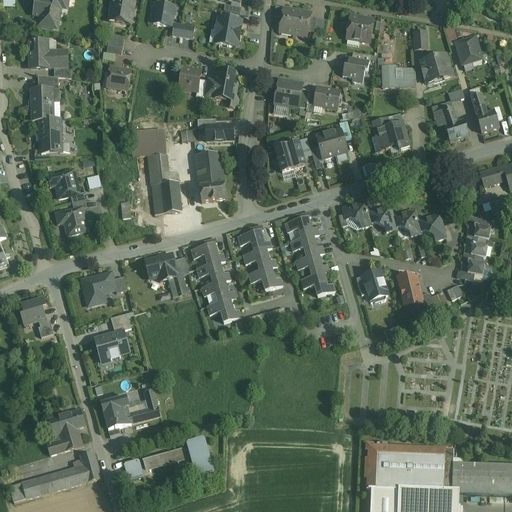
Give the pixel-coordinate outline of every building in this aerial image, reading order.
[(53,0),(53,3),(47,2),(48,0),(47,0),(38,0),(35,16),(43,18),(41,27),(57,30),(61,6),(68,7),(69,0),(53,0)] [(136,0),(134,0),(113,0),(110,19),(117,20),(116,23),(131,26),(136,0)] [(174,8),(157,5),(155,13),(154,14),(153,18),(154,19),(153,25),(171,28),(174,8)] [(241,10),(225,6),(224,12),(240,16),(241,10)] [(274,18),(282,19),(284,10),(276,8),(274,18)] [(298,12),(284,10),(282,19),(280,34),(293,36),(298,12)] [(312,15),(298,12),(293,36),(307,39),(308,32),(311,19),(312,15)] [(374,21),(351,17),(347,40),(370,44),(374,21)] [(241,23),(220,19),(219,25),(217,25),(216,32),(240,36),(241,29),(240,29),(241,23)] [(317,20),(311,19),(308,32),(314,33),(315,31),(317,20)] [(328,22),(317,20),(315,31),(326,34),(328,22)] [(181,26),(175,25),(172,38),(179,39),(181,26)] [(188,27),(181,26),(179,39),(186,40),(188,27)] [(195,28),(188,27),(186,40),(193,42),(195,28)] [(240,36),(216,32),(215,38),(216,39),(215,45),(237,49),(238,42),(239,43),(240,36)] [(427,33),(414,34),(415,52),(428,51),(427,33)] [(125,38),(110,36),(108,47),(123,50),(125,38)] [(475,39),(456,45),(462,67),(482,61),(475,39)] [(67,53),(48,53),(48,43),(30,43),(30,68),(40,68),(40,70),(54,69),(68,69),(68,68),(67,53)] [(123,50),(108,47),(107,55),(122,57),(123,50)] [(371,57),(353,54),(352,60),(370,63),(371,57)] [(446,56),(421,63),(423,72),(424,72),(428,86),(452,78),(446,56)] [(352,60),(349,59),(347,69),(344,69),(343,78),(353,80),(352,83),(363,85),(365,73),(368,73),(370,63),(352,60)] [(68,69),(54,69),(54,79),(58,79),(72,81),(71,68),(68,68),(68,69)] [(396,68),(382,69),(383,90),(410,89),(409,71),(402,71),(402,81),(396,81),(396,71),(396,68)] [(132,73),(111,69),(107,89),(121,91),(121,87),(129,88),(132,73)] [(190,71),(187,71),(187,70),(186,71),(184,70),(180,90),(197,93),(198,94),(200,81),(201,73),(190,71)] [(235,75),(222,73),(217,76),(216,82),(213,97),(214,97),(225,99),(227,102),(227,105),(229,109),(234,110),(238,107),(239,101),(237,98),(233,97),(235,89),(237,88),(239,80),(235,75)] [(54,79),(38,77),(39,91),(59,91),(58,79),(54,79)] [(208,82),(200,81),(198,94),(197,93),(196,99),(205,100),(205,98),(208,82)] [(216,82),(208,81),(208,82),(205,98),(212,100),(214,98),(214,97),(213,97),(216,82)] [(303,87),(279,83),(275,106),(299,110),(302,91),(303,87)] [(341,94),(317,89),(316,93),(314,107),(338,112),(341,94)] [(465,100),(461,90),(448,95),(451,103),(451,105),(465,100)] [(39,91),(31,92),(32,123),(39,122),(54,122),(54,121),(53,105),(60,105),(60,91),(59,91),(39,91)] [(310,92),(302,91),(299,110),(307,111),(307,106),(310,92)] [(316,93),(310,92),(307,106),(314,107),(316,93)] [(487,115),(481,96),(471,99),(477,118),(481,135),(500,130),(498,124),(501,123),(498,112),(487,115)] [(451,103),(432,109),(433,114),(442,112),(452,108),(451,105),(451,103)] [(452,108),(442,112),(445,122),(447,127),(445,128),(450,145),(469,139),(464,121),(457,124),(452,108)] [(433,114),(433,115),(437,125),(445,122),(442,112),(433,114)] [(388,120),(372,124),(380,154),(398,149),(399,153),(401,153),(401,151),(409,149),(402,125),(390,128),(388,120)] [(54,122),(39,122),(40,155),(40,156),(50,156),(50,153),(60,152),(60,149),(59,149),(58,138),(61,138),(61,121),(54,121),(54,122)] [(341,132),(344,143),(352,141),(347,123),(339,125),(341,132)] [(206,128),(206,130),(207,143),(234,142),(233,127),(216,127),(206,128)] [(164,132),(132,133),(132,145),(165,144),(164,132)] [(193,132),(181,133),(182,145),(194,144),(193,132)] [(341,132),(329,136),(335,158),(348,155),(344,143),(341,132)] [(329,136),(316,139),(319,149),(323,162),(335,158),(329,136)] [(299,145),(303,160),(312,157),(310,151),(308,142),(299,145)] [(165,144),(132,145),(133,158),(148,158),(167,157),(165,144)] [(299,145),(287,148),(294,171),(305,168),(303,160),(299,145)] [(287,148),(276,151),(282,174),(294,171),(287,148)] [(323,162),(319,149),(310,151),(312,157),(316,170),(325,168),(323,162)] [(221,155),(196,158),(200,188),(225,185),(221,155)] [(167,157),(148,158),(151,176),(167,175),(169,175),(167,157)] [(405,166),(404,160),(394,163),(395,169),(405,166)] [(377,175),(374,165),(362,168),(365,178),(377,175)] [(511,169),(508,171),(507,168),(480,176),(485,189),(507,182),(510,194),(511,193),(511,169)] [(75,173),(48,179),(50,190),(58,188),(61,200),(59,200),(59,201),(71,198),(80,196),(75,173)] [(167,175),(151,176),(152,187),(168,186),(167,178),(167,175)] [(178,177),(167,178),(168,186),(179,184),(178,177)] [(168,186),(152,187),(156,217),(183,214),(179,184),(168,186)] [(225,185),(200,188),(202,205),(227,202),(225,185)] [(285,194),(277,190),(274,196),(282,200),(285,194)] [(80,196),(71,198),(73,205),(85,202),(84,196),(84,195),(80,196)] [(511,213),(508,199),(489,205),(491,212),(511,215),(511,213)] [(85,202),(73,205),(74,212),(83,210),(84,211),(87,210),(87,208),(86,208),(85,202)] [(129,204),(121,205),(123,221),(131,220),(129,204)] [(356,206),(343,210),(344,216),(346,222),(352,220),(361,225),(362,230),(372,227),(371,226),(368,214),(366,206),(357,208),(356,206)] [(74,212),(56,216),(59,226),(67,225),(70,237),(68,237),(68,238),(89,233),(84,211),(83,210),(74,212)] [(381,210),(368,214),(371,226),(376,225),(385,230),(387,234),(396,232),(396,230),(393,218),(390,210),(382,213),(381,210)] [(309,213),(298,217),(299,222),(309,220),(311,219),(309,213)] [(406,214),(393,218),(396,230),(401,229),(410,234),(411,239),(421,236),(421,234),(417,222),(415,214),(406,217),(406,214)] [(344,216),(339,218),(342,229),(348,227),(346,222),(344,216)] [(430,219),(417,222),(421,234),(426,233),(434,238),(436,243),(446,240),(440,218),(431,221),(430,219)] [(490,223),(468,219),(466,227),(469,228),(469,227),(489,230),(490,223)] [(299,222),(285,226),(288,235),(299,232),(302,242),(308,240),(307,234),(312,232),(309,220),(299,222)] [(262,227),(250,230),(252,236),(262,233),(264,233),(262,227)] [(489,230),(469,227),(469,228),(467,238),(489,242),(491,230),(489,230)] [(312,232),(307,234),(308,240),(314,239),(319,238),(317,231),(312,232)] [(252,236),(238,240),(241,248),(252,245),(255,255),(255,256),(261,254),(259,247),(265,245),(262,233),(252,236)] [(489,242),(467,238),(464,256),(486,260),(488,248),(485,248),(486,242),(489,242)] [(308,240),(302,242),(291,245),(293,254),(304,251),(307,261),(314,259),(312,253),(318,251),(314,239),(308,240)] [(216,240),(204,243),(206,249),(215,246),(217,246),(216,240)] [(265,245),(259,247),(261,254),(267,252),(267,253),(272,251),(270,244),(265,245)] [(206,249),(192,253),(194,261),(205,258),(208,269),(221,265),(221,266),(226,264),(224,257),(219,259),(215,246),(206,249)] [(424,247),(418,248),(422,260),(427,258),(424,247)] [(318,251),(312,253),(314,259),(320,258),(325,257),(323,249),(318,251)] [(261,254),(255,256),(255,255),(244,258),(246,267),(257,264),(260,274),(267,273),(265,266),(270,264),(267,253),(267,252),(261,254)] [(486,260),(464,256),(461,274),(475,277),(483,278),(485,267),(482,266),(483,260),(486,260)] [(168,261),(167,259),(167,258),(147,264),(151,281),(159,279),(160,284),(169,282),(177,279),(173,263),(173,262),(172,262),(170,263),(168,261)] [(314,259),(307,261),(296,264),(298,272),(309,269),(312,280),(319,278),(317,271),(323,270),(320,258),(314,259)] [(185,260),(173,263),(177,279),(184,278),(190,276),(185,260)] [(270,264),(265,266),(267,273),(272,271),(273,271),(278,270),(276,263),(270,264)] [(221,265),(208,269),(197,272),(199,280),(210,277),(213,287),(213,288),(226,284),(231,283),(229,276),(224,277),(221,266),(221,265)] [(323,270),(317,271),(319,278),(325,276),(325,277),(330,275),(328,268),(323,270)] [(267,273),(260,274),(249,277),(251,286),(262,283),(265,294),(272,292),(270,285),(276,283),(273,271),(272,271),(267,273)] [(381,273),(362,278),(368,296),(370,303),(378,300),(386,298),(388,297),(381,273)] [(112,275),(82,282),(89,309),(102,305),(100,299),(102,296),(116,292),(114,282),(112,275)] [(319,278),(312,280),(301,283),(304,291),(315,288),(318,299),(335,294),(333,287),(328,288),(325,277),(325,276),(319,278)] [(417,280),(408,279),(407,277),(398,279),(404,306),(409,305),(414,308),(423,306),(421,298),(422,298),(422,297),(420,290),(416,288),(418,285),(417,280)] [(177,279),(169,282),(173,300),(188,296),(184,278),(177,279)] [(124,279),(114,282),(116,292),(117,296),(128,293),(124,279)] [(362,279),(357,280),(362,298),(368,296),(362,279)] [(276,283),(270,285),(272,292),(283,289),(281,281),(276,283)] [(226,284),(213,288),(213,287),(202,290),(205,299),(208,298),(216,296),(219,306),(231,303),(236,302),(234,295),(229,296),(226,284)] [(458,287),(453,290),(457,300),(463,298),(458,287)] [(453,290),(447,292),(452,303),(457,300),(453,290)] [(442,294),(437,297),(443,309),(448,307),(442,294)] [(430,295),(422,297),(422,298),(421,298),(423,306),(425,315),(437,312),(430,295)] [(219,306),(216,296),(208,298),(211,308),(219,306)] [(437,297),(432,299),(437,312),(438,312),(443,309),(437,297)] [(44,300),(21,307),(24,316),(21,317),(24,325),(38,321),(46,319),(43,310),(47,309),(44,300)] [(231,303),(219,306),(211,308),(208,309),(210,318),(221,315),(224,326),(242,321),(240,313),(235,315),(231,303)] [(284,310),(278,311),(282,323),(287,321),(284,310)] [(278,311),(273,313),(276,324),(282,323),(278,311)] [(273,313),(267,314),(270,326),(276,324),(273,313)] [(267,314),(261,316),(264,328),(270,326),(267,314)] [(127,316),(111,321),(115,336),(124,333),(132,331),(127,316)] [(261,316),(255,318),(259,329),(264,328),(261,316)] [(255,318),(250,319),(253,331),(259,329),(255,318)] [(46,319),(38,321),(41,329),(51,326),(50,322),(47,323),(46,319)] [(41,329),(39,330),(42,340),(54,336),(51,326),(41,329)] [(396,330),(384,333),(387,342),(399,338),(396,330)] [(115,336),(95,341),(101,361),(110,359),(111,362),(112,361),(120,359),(121,359),(120,358),(130,355),(124,333),(115,336)] [(154,392),(144,394),(148,411),(158,409),(154,392)] [(127,399),(101,406),(104,415),(127,409),(129,409),(127,399)] [(127,409),(104,415),(109,433),(131,427),(131,426),(129,416),(127,409)] [(148,411),(129,416),(131,426),(161,418),(158,409),(148,411)] [(81,412),(49,421),(49,423),(47,423),(49,432),(52,431),(54,438),(79,431),(86,429),(81,412)] [(79,431),(55,438),(56,444),(22,454),(25,465),(84,448),(79,431)] [(204,440),(188,445),(192,459),(198,481),(214,476),(204,440)] [(189,448),(144,461),(147,472),(192,459),(189,448)] [(399,450),(386,450),(386,449),(384,449),(384,450),(371,449),(369,449),(369,451),(369,464),(368,463),(368,466),(369,466),(369,476),(368,476),(368,478),(368,491),(367,491),(367,493),(370,493),(373,493),(382,493),(382,494),(385,494),(385,493),(397,494),(400,494),(412,494),(412,495),(415,495),(415,494),(427,495),(430,496),(430,495),(442,495),(442,496),(444,496),(444,495),(452,496),(453,466),(454,452),(446,452),(446,451),(444,451),(444,452),(431,451),(429,451),(416,451),(416,450),(414,450),(414,451),(401,450),(399,450)] [(75,470),(23,485),(26,502),(88,484),(88,485),(102,481),(94,454),(80,458),(81,462),(76,464),(73,465),(75,470)] [(138,461),(125,465),(130,483),(144,479),(138,461)] [(511,468),(453,466),(452,496),(460,497),(511,498),(511,468)] [(23,485),(10,489),(14,505),(26,502),(23,485)] [(382,493),(373,493),(372,511),(459,511),(460,497),(452,496),(444,495),(444,496),(442,496),(442,495),(430,495),(430,496),(427,495),(415,494),(415,495),(412,495),(412,494),(400,494),(397,494),(385,493),(385,494),(382,494),(382,493)]
